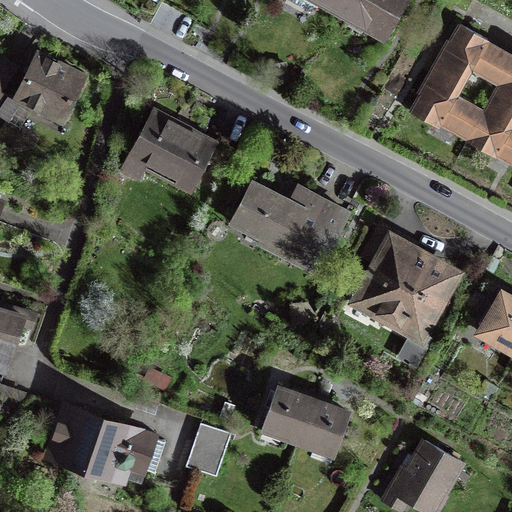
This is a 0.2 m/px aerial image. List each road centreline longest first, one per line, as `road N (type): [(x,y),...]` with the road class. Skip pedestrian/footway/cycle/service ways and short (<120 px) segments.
road 1 (residential): [(133,40),(29,377),(185,432)]
road 2 (residential): [(511,235),(133,40)]
